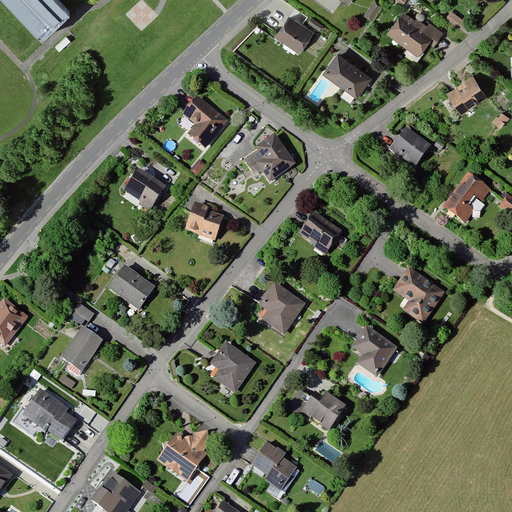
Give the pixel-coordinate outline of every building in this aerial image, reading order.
[(6,0),(42,37),(59,21),(69,11),(58,0),(6,0)] [(356,0),(340,0),(339,1),(350,9),(356,0)] [(382,11),(374,5),(365,16),(373,22),(382,11)] [(426,28),(404,13),(388,36),(422,60),(432,45),(436,48),(447,33),(431,22),(426,28)] [(475,28),(452,13),(447,20),(470,36),(475,28)] [(315,37),(291,19),(276,38),(301,56),(315,37)] [(325,27),(314,20),(310,25),(321,33),(325,27)] [(373,81),(340,56),(325,75),(358,100),(373,81)] [(471,72),(445,87),(460,112),(486,96),(471,72)] [(230,124),(199,100),(184,118),(196,128),(188,138),(207,153),(230,124)] [(509,117),(499,110),(493,120),(499,125),(502,121),(505,123),(509,117)] [(430,142),(404,123),(388,145),(414,164),(430,142)] [(443,144),(435,139),(432,144),(439,149),(443,144)] [(276,141),(245,164),(256,179),(262,174),(272,188),(297,170),(276,141)] [(206,168),(199,162),(190,173),(197,179),(206,168)] [(491,187),(464,169),(439,205),(464,223),(473,210),(463,203),(470,192),(482,200),(491,187)] [(169,192),(140,172),(124,194),(140,205),(139,208),(152,217),(169,192)] [(511,196),(507,193),(498,206),(511,214),(511,196)] [(225,219),(197,209),(188,234),(216,244),(225,219)] [(340,230),(310,210),(296,232),(313,243),(311,247),(323,255),(340,230)] [(444,291),(406,265),(391,287),(407,299),(401,308),(423,323),(444,291)] [(155,293),(125,272),(110,294),(140,315),(155,293)] [(305,302),(271,279),(255,303),(265,309),(259,319),(283,335),(305,302)] [(28,321),(6,304),(0,311),(0,345),(6,350),(28,321)] [(94,317),(78,306),(72,315),(88,326),(94,317)] [(397,347),(363,325),(349,347),(360,353),(353,364),(377,379),(397,347)] [(102,347),(83,334),(63,363),(82,376),(102,347)] [(254,362),(221,339),(206,361),(215,368),(209,376),(233,392),(254,362)] [(306,397),(296,390),(284,407),(299,417),(300,412),(328,431),(347,404),(321,386),(317,392),(312,388),(306,397)] [(68,417),(71,413),(45,395),(29,419),(66,445),(80,425),(68,417)] [(184,434),(175,427),(154,457),(187,479),(206,452),(203,448),(209,440),(206,427),(195,430),(193,433),(184,434)] [(283,452),(264,440),(249,462),(266,474),(262,480),(279,491),(296,467),(280,457),(283,452)] [(219,459),(210,453),(204,462),(213,468),(219,459)] [(0,487),(10,471),(0,464),(0,487)] [(123,511),(141,489),(110,467),(89,495),(112,511),(123,511)] [(146,480),(142,486),(151,493),(156,486),(146,480)] [(243,511),(221,498),(212,511),(243,511)]
